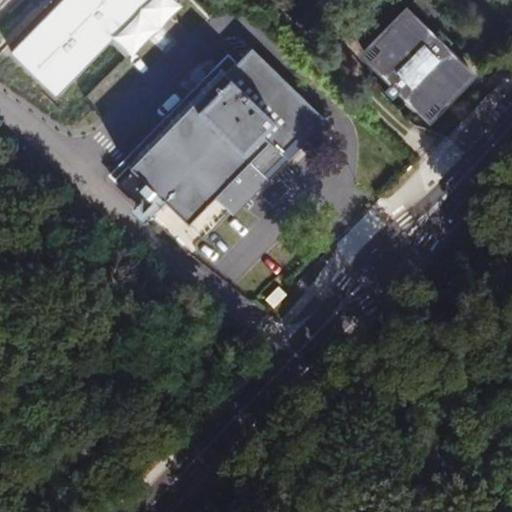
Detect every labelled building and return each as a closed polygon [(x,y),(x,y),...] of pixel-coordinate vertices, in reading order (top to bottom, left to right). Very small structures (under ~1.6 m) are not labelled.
[(148,0),(61,0),(10,52),(55,96),(129,21),(148,0)] [(178,4),(174,0),(148,0),(129,21),(145,37),(178,4)] [(431,37),(403,11),(389,27),(392,31),(379,45),(383,49),(369,64),(390,85),(383,93),(391,101),(399,93),(421,114),(435,100),(438,103),(452,89),(456,93),(472,77),(445,51),(451,44),(438,31),(431,37)] [(272,68),(251,47),(225,74),(247,94),(272,68)] [(508,75),(501,67),(490,78),(497,85),(508,75)] [(272,68),(247,94),(225,74),(220,69),(128,165),(133,170),(117,186),(187,254),(233,207),(321,116),(272,68)] [(277,286),(265,299),(274,308),(286,295),(277,286)]
